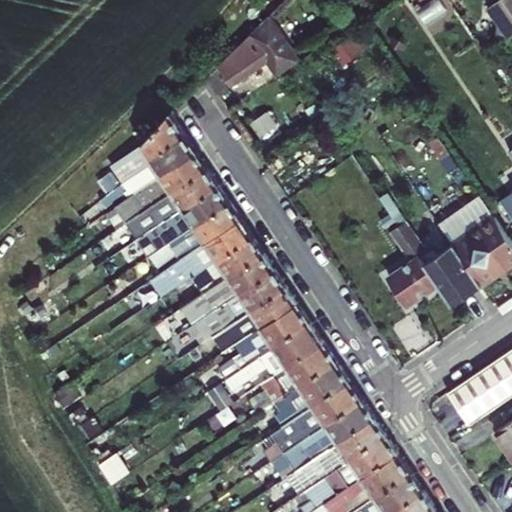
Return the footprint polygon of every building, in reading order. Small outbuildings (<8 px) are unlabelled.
[(511,0),(499,0),(487,8),(498,24),(497,37),(511,39),(511,0)] [(207,79),(218,96),(267,62),(272,69),(293,54),(268,17),(207,79)] [(293,54),(272,69),(277,77),(299,62),(293,54)] [(171,115),(121,170),(126,176),(122,179),(125,183),(186,136),(171,115)] [(134,187),(138,193),(197,153),(186,136),(125,183),(119,187),(102,202),(106,208),(134,187)] [(429,144),(442,163),(448,173),(457,167),(438,138),(429,144)] [(197,153),(138,193),(117,208),(127,224),(208,170),(197,153)] [(159,227),(219,186),(208,170),(127,224),(138,241),(143,237),(156,229),(159,227)] [(159,227),(170,243),(231,203),(219,186),(159,227)] [(511,194),(502,201),(511,215),(511,194)] [(439,226),(452,245),(424,264),(438,285),(452,305),(511,264),(511,243),(481,198),(439,226)] [(183,260),(242,220),(231,203),(170,243),(154,254),(151,256),(163,274),(183,260)] [(127,224),(117,208),(108,214),(119,230),(127,224)] [(155,302),(193,277),(253,236),(242,220),(183,260),(163,274),(144,286),(155,302)] [(417,236),(408,222),(399,228),(393,232),(394,234),(401,245),(402,246),(415,237),(417,236)] [(149,246),(154,254),(170,243),(159,227),(156,229),(161,237),(149,246)] [(143,237),(149,246),(161,237),(156,229),(143,237)] [(204,293),(264,253),(253,236),(193,277),(204,293)] [(415,237),(402,246),(411,261),(389,276),(408,306),(438,285),(424,264),(419,256),(425,252),(418,241),(415,237)] [(183,308),(194,325),(275,270),(264,253),(204,293),(183,308)] [(229,325),(286,286),(275,270),(194,325),(192,326),(203,343),(207,340),(229,325)] [(286,286),(229,325),(207,340),(219,356),(239,342),(240,342),(297,302),(286,286)] [(227,378),(310,321),(297,302),(240,342),(239,342),(245,351),(221,368),(227,378)] [(269,366),(275,374),(324,341),(310,321),(227,378),(226,379),(234,390),(269,366)] [(279,400),(336,360),(324,341),(275,374),(262,383),(266,390),(251,400),(259,413),(279,400)] [(511,350),(449,393),(471,425),(511,396),(511,350)] [(336,360),(279,400),(283,407),(265,418),(274,431),(350,380),(336,360)] [(285,453),(363,400),(350,380),(274,431),(272,433),(285,453)] [(307,451),(313,460),(375,417),(363,400),(285,453),(291,462),(307,451)] [(305,491),(387,435),(375,417),(313,460),(297,471),(293,474),(305,491)] [(511,422),(498,432),(511,452),(511,422)] [(317,509),(399,453),(387,435),(305,491),(317,509)] [(307,451),(291,462),(297,471),(313,460),(307,451)] [(399,453),(317,509),(319,511),(353,511),(412,472),(399,453)] [(115,455),(97,467),(110,487),(127,475),(115,455)] [(353,511),(391,511),(424,490),(412,472),(353,511)] [(293,474),(284,479),(296,497),(305,491),(293,474)] [(433,511),(436,510),(424,490),(391,511),(433,511)]
